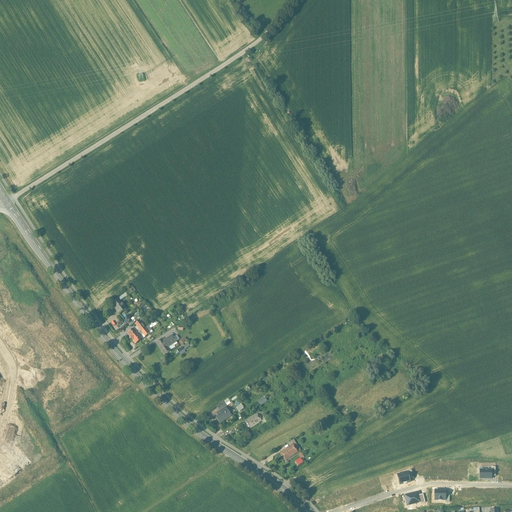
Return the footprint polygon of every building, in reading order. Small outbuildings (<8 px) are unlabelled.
[(119,299),(115,301),(112,304),(120,315),(127,309),(119,299)] [(140,321),(135,325),(137,327),(140,330),(141,332),(145,329),(145,328),(140,321)] [(134,329),(128,334),(132,339),(141,332),(140,330),(137,327),(134,329)] [(149,334),(145,329),(141,332),(143,334),(145,337),(149,334)] [(141,332),(132,339),(136,345),(142,339),(140,336),(143,334),(141,332)] [(172,336),(164,341),(168,347),(176,342),(172,336)] [(164,341),(162,339),(157,343),(165,355),(170,351),(168,347),(164,341)] [(227,407),(225,404),(218,408),(220,411),(217,413),(218,416),(216,418),(220,424),(231,416),(226,408),(227,407)] [(262,411),(246,421),(251,429),(261,422),(267,418),(262,411)] [(293,445),(281,453),(286,461),(298,453),(293,445)] [(298,466),(303,462),(300,457),(295,461),(298,466)] [(434,468),(424,468),(424,477),(435,478),(435,473),(439,473),(439,464),(434,464),(434,468)] [(492,470),(480,470),(480,479),(492,479),(492,476),(495,476),(495,467),(492,467),(492,470)] [(408,472),(397,475),(400,485),(411,483),(410,480),(414,479),(411,470),(408,471),(408,472)] [(435,490),(434,501),(445,501),(445,502),(449,502),(449,494),(446,494),(446,490),(435,490)] [(419,492),(404,495),(407,507),(425,502),(423,494),(420,495),(419,492)]
